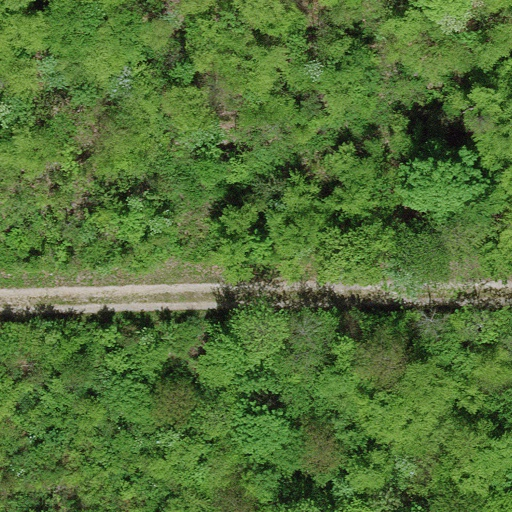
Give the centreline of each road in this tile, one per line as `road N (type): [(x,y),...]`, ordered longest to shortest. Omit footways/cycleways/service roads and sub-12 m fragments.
road 1 (track): [(511,287),(0,295)]
road 2 (track): [(108,292),(257,169),(511,47)]
